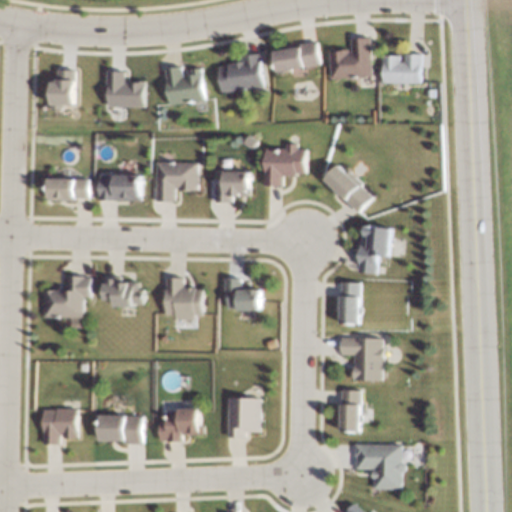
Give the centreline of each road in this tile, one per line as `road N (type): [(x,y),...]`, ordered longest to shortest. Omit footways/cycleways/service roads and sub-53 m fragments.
road 1 (residential): [(480,511),(461,0)]
road 2 (residential): [(9,24),(0,507)]
road 3 (residential): [(327,0),(145,30),(76,33),(0,23)]
road 4 (residential): [(0,487),(296,470)]
road 5 (residential): [(293,236),(0,240)]
road 6 (residential): [(293,236),(296,470)]
